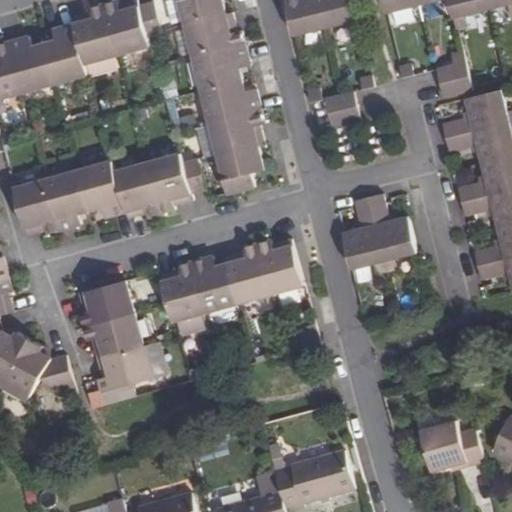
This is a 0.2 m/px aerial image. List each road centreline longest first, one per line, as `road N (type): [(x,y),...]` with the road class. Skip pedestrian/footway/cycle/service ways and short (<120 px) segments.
road 1 (residential): [(317,200),(68,270),(46,298),(55,326)]
road 2 (residential): [(396,511),(317,200)]
road 3 (residential): [(314,191),(268,0)]
